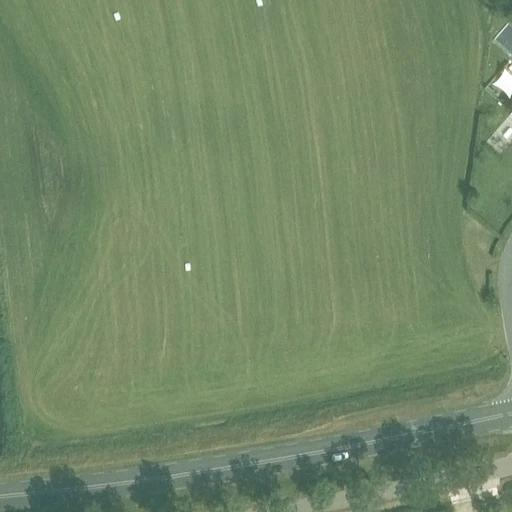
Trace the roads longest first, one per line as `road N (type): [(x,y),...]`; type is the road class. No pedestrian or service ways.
road 1 (primary): [(511,417),(243,467),(0,498)]
road 2 (unclassified): [(291,511),(511,469)]
